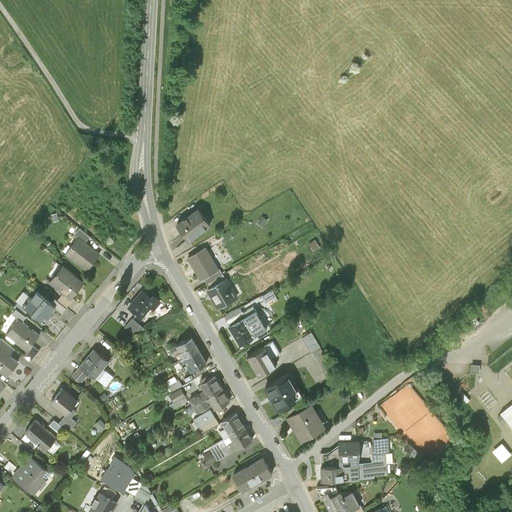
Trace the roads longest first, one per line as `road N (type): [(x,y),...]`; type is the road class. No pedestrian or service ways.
road 1 (tertiary): [(155,240),(291,486)]
road 2 (residential): [(0,429),(155,240)]
road 3 (track): [(0,10),(80,127),(142,136)]
road 4 (tertiary): [(149,0),(142,143)]
